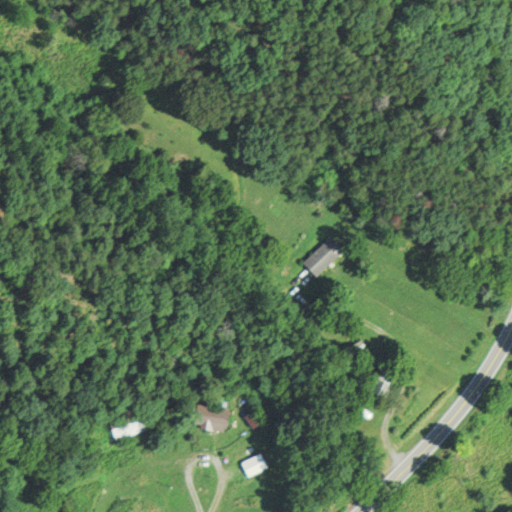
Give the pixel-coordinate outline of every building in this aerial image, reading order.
[(303,263),(329,238),(342,251),(317,277),(303,263)] [(351,357),(346,346),(363,339),(367,349),(351,357)] [(382,367),(400,375),(388,400),(370,392),(382,367)] [(115,441),(107,416),(144,405),(151,430),(115,441)] [(195,422),(197,406),(230,410),(227,427),(195,422)] [(244,419),(254,412),(261,422),(251,429),(244,419)]
